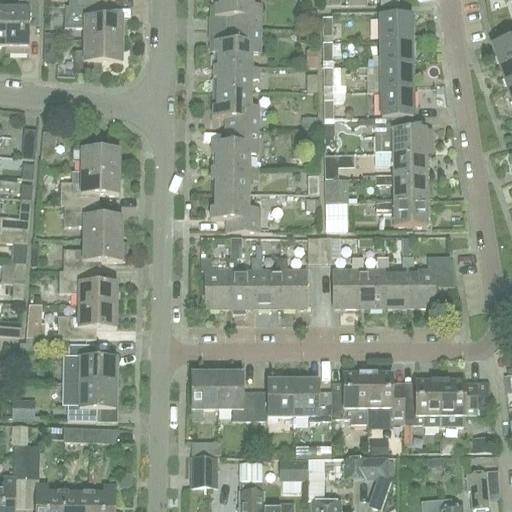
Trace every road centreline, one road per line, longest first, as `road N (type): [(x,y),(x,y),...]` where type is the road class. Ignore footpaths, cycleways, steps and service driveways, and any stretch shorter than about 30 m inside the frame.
road 1 (residential): [(158,352),(474,351),(493,336),(493,294)]
road 2 (residential): [(493,294),(447,0)]
road 3 (residential): [(158,352),(162,116)]
road 4 (residential): [(162,116),(0,96)]
road 5 (residential): [(155,511),(158,352)]
